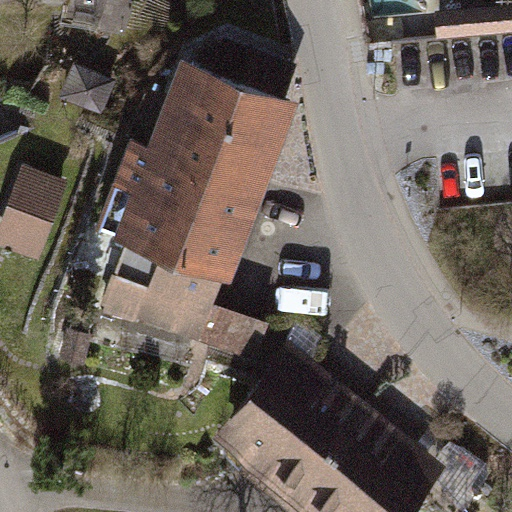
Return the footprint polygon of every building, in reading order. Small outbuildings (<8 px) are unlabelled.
[(511,3),(442,8),(446,88),(511,84),(511,3)] [(131,237),(107,302),(252,356),(265,323),(212,304),(288,101),(284,99),(297,66),(226,40),(214,70),(187,60),(153,151),(132,143),(101,225),(131,237)] [(77,67),(66,94),(101,108),(112,82),(77,67)] [(66,180),(28,167),(10,215),(48,229),(66,180)] [(411,511),(447,466),(291,346),(225,431),(330,511),(411,511)]
